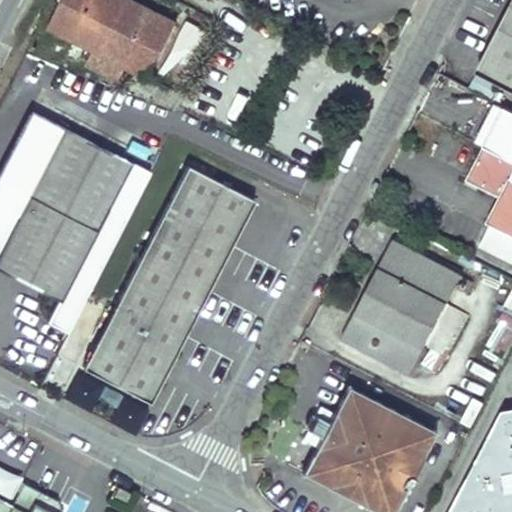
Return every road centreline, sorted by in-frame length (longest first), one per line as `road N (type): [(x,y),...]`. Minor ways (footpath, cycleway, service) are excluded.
road 1 (residential): [(448,0),(193,493)]
road 2 (residential): [(0,395),(193,493)]
